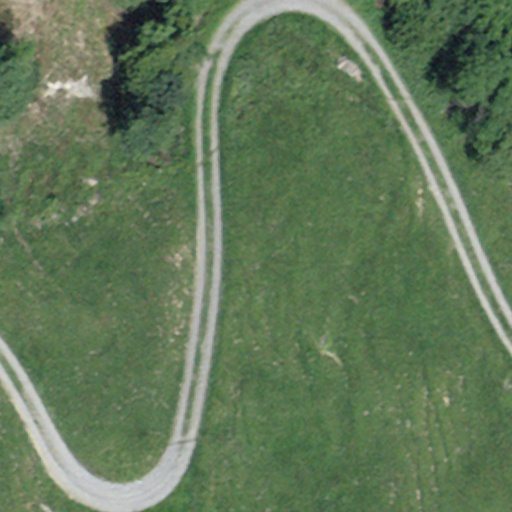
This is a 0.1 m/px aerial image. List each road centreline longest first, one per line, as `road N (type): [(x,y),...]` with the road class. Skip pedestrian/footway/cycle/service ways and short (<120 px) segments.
road 1 (track): [(0,388),(90,495),(176,485),(217,224),(226,56),(302,0)]
road 2 (track): [(304,0),(389,83),(511,334)]
